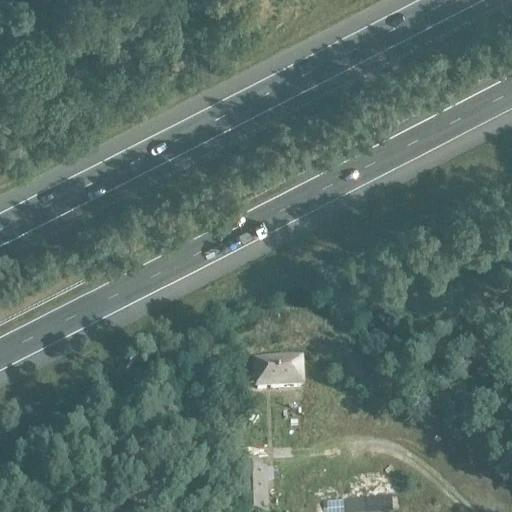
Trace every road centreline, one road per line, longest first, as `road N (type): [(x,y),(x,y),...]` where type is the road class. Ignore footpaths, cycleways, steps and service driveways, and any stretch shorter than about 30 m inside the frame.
road 1 (motorway): [(0,362),(511,97)]
road 2 (motorway): [(448,0),(0,224)]
road 3 (track): [(468,511),(411,460),(382,447),(275,443)]
